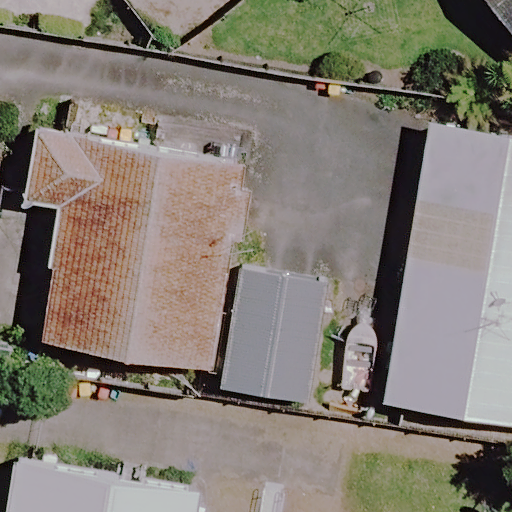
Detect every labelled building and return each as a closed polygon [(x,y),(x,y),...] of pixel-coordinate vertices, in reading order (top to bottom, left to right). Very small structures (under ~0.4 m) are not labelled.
[(100,0),(0,0),(0,29),(98,45),(100,0)] [(216,360),(252,123),(87,98),(83,120),(38,114),(27,189),(56,194),(35,333),(216,360)] [(511,138),(420,126),(381,407),(511,425),(511,138)] [(328,265),(246,254),(230,374),(311,385),(328,265)] [(215,511),(222,464),(23,436),(12,511),(215,511)]
